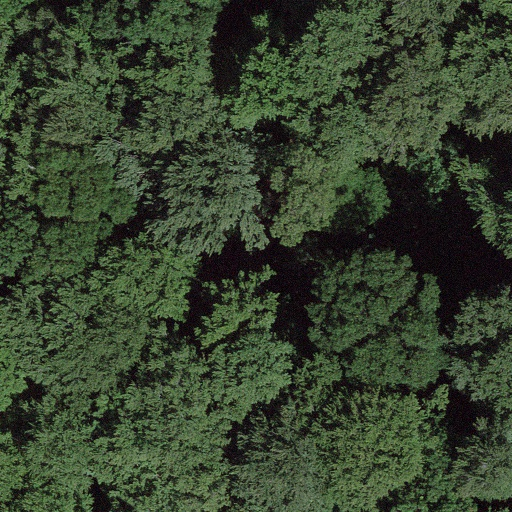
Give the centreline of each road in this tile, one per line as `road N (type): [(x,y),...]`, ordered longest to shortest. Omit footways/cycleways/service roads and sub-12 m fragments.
road 1 (track): [(265,460),(233,408),(232,375),(269,206),(388,0)]
road 2 (track): [(0,367),(186,469),(265,460),(307,511)]
